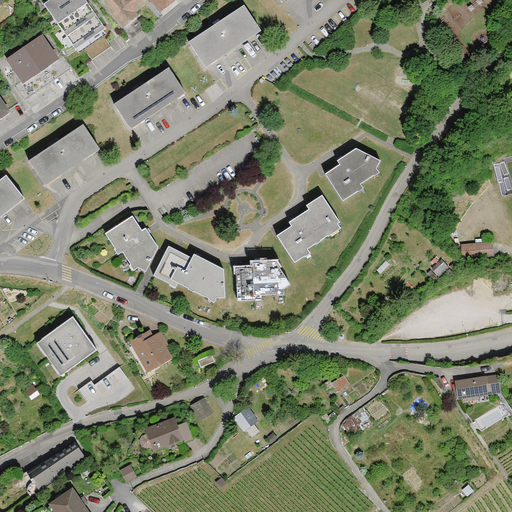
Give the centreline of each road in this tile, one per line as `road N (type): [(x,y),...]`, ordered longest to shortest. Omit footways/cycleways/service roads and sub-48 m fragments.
road 1 (residential): [(52,269),(85,191),(239,91),(346,0)]
road 2 (residential): [(280,350),(307,331),(357,266),(402,187),(511,45)]
road 3 (residential): [(246,368),(163,404),(79,427),(0,465)]
road 4 (residential): [(280,350),(183,322),(52,269)]
road 5 (residential): [(0,145),(194,0)]
road 6 (residential): [(246,368),(202,454),(118,494)]
road 7 (residential): [(382,365),(383,385),(341,416),(334,431),(387,511)]
road 8 (residential): [(511,339),(457,352),(374,352)]
